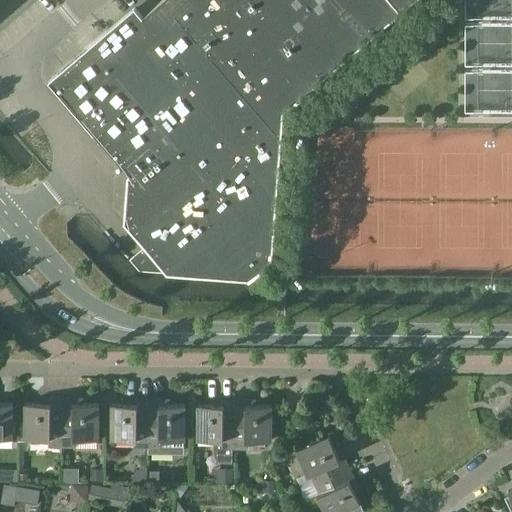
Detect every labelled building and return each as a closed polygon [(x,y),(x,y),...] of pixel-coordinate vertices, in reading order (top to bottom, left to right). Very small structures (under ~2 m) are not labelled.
[(135,7),(51,79),(130,172),(128,174),(125,220),(145,245),(130,258),(140,269),(250,277),(250,278),(274,257),(273,256),(285,110),(413,0),(161,0),(143,16),(135,7)] [(49,446),(62,446),(62,398),(49,398),(49,403),(25,403),(25,438),(49,438),(49,446)] [(62,398),(62,446),(75,446),(75,439),(99,439),(99,403),(75,403),(75,398),(62,398)] [(112,403),(112,424),(111,439),(135,439),(135,447),(148,447),(149,399),(136,399),(135,404),(112,403)] [(162,399),(149,399),(148,447),(148,454),(184,454),(184,440),(185,440),(186,404),(162,404),(162,399)] [(198,404),(198,424),(198,440),(213,440),(213,447),(214,452),(215,456),(217,460),(221,462),(232,462),(234,462),(234,448),(235,448),(235,400),(222,400),(222,404),(198,404)] [(235,400),(235,448),(247,448),(248,440),(271,440),(272,405),(248,405),(248,400),(235,400)] [(0,437),(12,438),(13,403),(0,402),(0,437)] [(310,473),(315,484),(349,468),(344,456),(339,458),(329,436),(297,451),(308,474),(310,473)] [(212,467),(213,481),(233,481),(233,468),(212,467)] [(318,494),(325,511),(339,511),(360,503),(350,481),(354,479),(349,468),(315,484),(320,493),(318,494)] [(7,469),(6,481),(17,481),(17,469),(7,469)] [(91,480),(103,480),(103,469),(91,469),(91,480)] [(150,471),(150,481),(159,481),(159,471),(150,471)] [(264,480),(263,491),(274,491),(275,480),(264,480)] [(16,483),(3,482),(3,490),(16,491),(16,483)] [(72,484),(71,494),(77,502),(87,502),(89,486),(72,484)] [(180,497),(188,486),(172,486),(180,497)] [(176,511),(185,511),(178,501),(176,511)]
